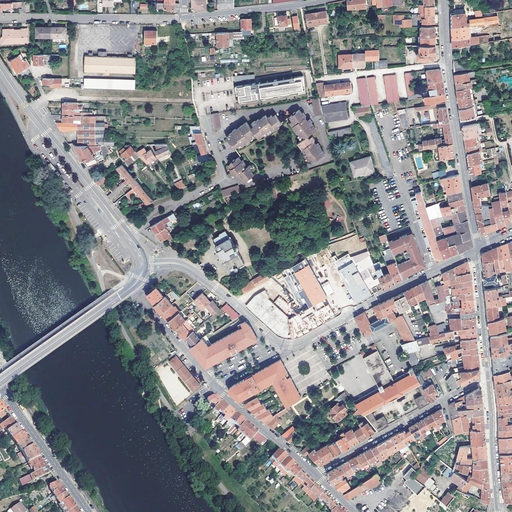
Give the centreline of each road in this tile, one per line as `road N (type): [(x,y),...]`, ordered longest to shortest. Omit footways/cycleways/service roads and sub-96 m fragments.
road 1 (residential): [(210,139),(251,111),(296,104),(323,132),(329,155),(321,163),(244,185),(222,178)]
road 2 (secondary): [(444,0),(478,248)]
road 3 (secondary): [(478,248),(283,343)]
road 4 (secondary): [(125,233),(0,69)]
road 5 (residential): [(488,379),(315,474)]
road 6 (tertiary): [(0,381),(134,284),(142,264)]
road 7 (residential): [(0,19),(183,17)]
road 8 (secondary): [(274,339),(185,266),(142,264)]
road 9 (residential): [(88,511),(3,390)]
road 10 (residential): [(183,17),(322,0)]
road 11 (residential): [(214,387),(315,474)]
road 12 (secondary): [(488,379),(497,511)]
road 13 (secondary): [(478,248),(488,379)]
